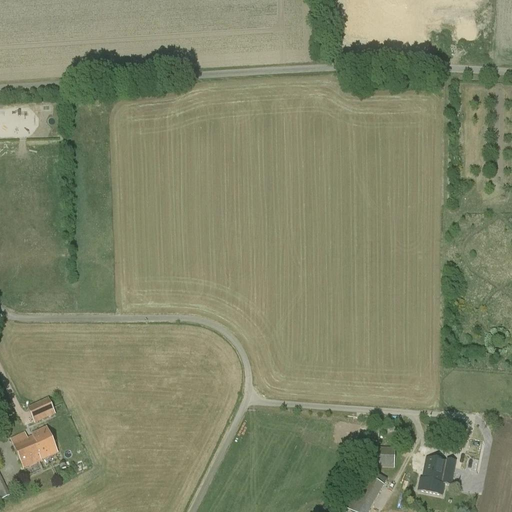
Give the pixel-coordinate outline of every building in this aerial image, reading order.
[(468,2),(466,26),(487,27),(488,3),(468,2)] [(449,26),(447,46),(476,48),(477,28),(449,26)] [(55,415),(47,398),(36,403),(44,420),(55,415)] [(365,444),(367,427),(337,424),(335,441),(365,444)] [(51,457),(57,454),(46,429),(28,438),(32,447),(32,448),(38,461),(39,461),(40,463),(42,462),(43,466),(53,461),(51,457)] [(32,447),(28,438),(27,438),(25,434),(10,441),(24,471),(40,463),(39,461),(38,461),(32,448),(32,447)] [(395,470),(395,449),(378,448),(377,468),(395,470)] [(451,476),(452,466),(426,461),(422,480),(419,479),(417,492),(442,497),(444,485),(443,485),(445,475),(451,476)] [(0,474),(0,500),(10,496),(0,474)] [(352,511),(367,511),(382,486),(365,477),(347,509),(352,511)]
